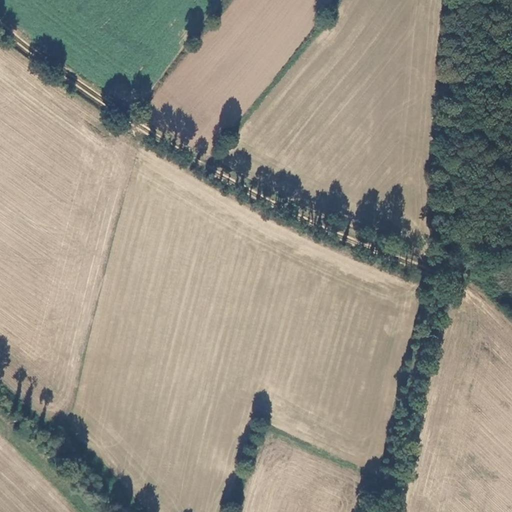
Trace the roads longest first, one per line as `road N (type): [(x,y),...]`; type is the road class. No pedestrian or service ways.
road 1 (track): [(0,29),(205,188),(420,273)]
road 2 (track): [(420,273),(440,295),(399,440)]
road 3 (track): [(0,416),(101,511)]
